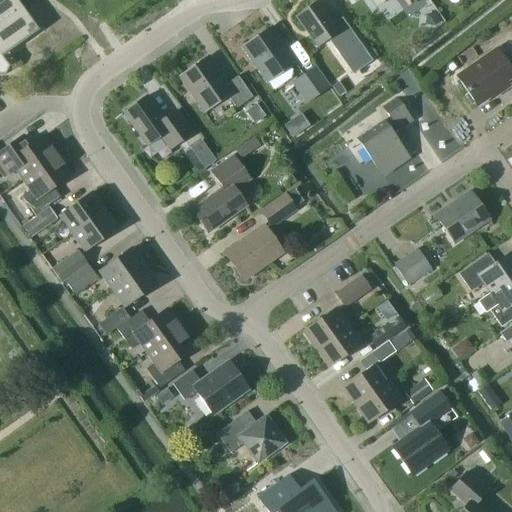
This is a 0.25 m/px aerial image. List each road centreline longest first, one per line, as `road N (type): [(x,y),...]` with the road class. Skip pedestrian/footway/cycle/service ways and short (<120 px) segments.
road 1 (residential): [(246,324),(211,300),(90,143),(78,105),(83,92),(196,6),(247,0)]
road 2 (residential): [(511,189),(485,151),(246,324)]
road 3 (residential): [(384,511),(246,324)]
